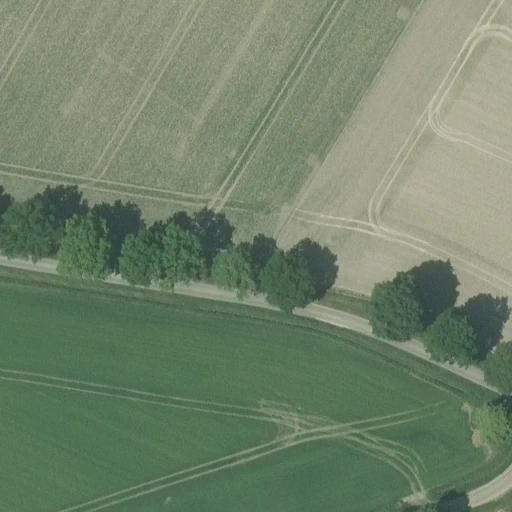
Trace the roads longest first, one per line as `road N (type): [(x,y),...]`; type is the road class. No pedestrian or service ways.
road 1 (unclassified): [(511,364),(326,289),(0,233)]
road 2 (unclassified): [(381,511),(511,467)]
